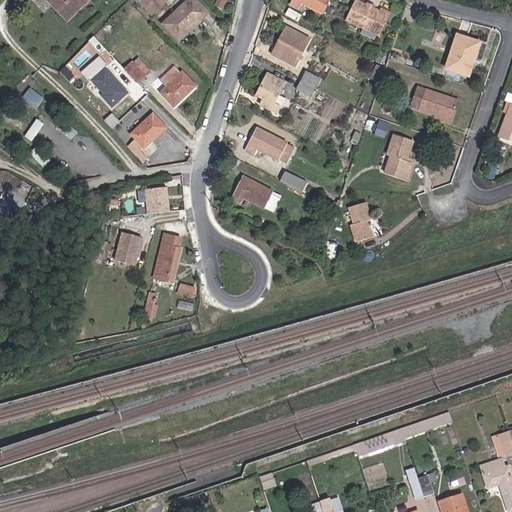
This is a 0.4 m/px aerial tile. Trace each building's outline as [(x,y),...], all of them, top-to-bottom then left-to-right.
[(49,0),(68,19),(87,0),(49,0)] [(167,0),(142,0),(141,2),(153,14),(168,0),(167,0)] [(179,40),(208,12),(195,0),(188,0),(163,23),(179,40)] [(302,2),(323,12),(329,0),(294,0),(292,4),(299,7),(302,2)] [(377,36),(389,12),(382,8),(380,11),(374,7),(373,8),(367,6),(368,5),(358,0),(355,0),(346,20),(377,36)] [(288,27),(273,55),(295,66),(302,54),(296,50),(304,36),(288,27)] [(470,75),(481,42),(457,35),(447,68),(470,75)] [(124,68),(138,82),(145,76),(139,69),(141,67),(135,60),(133,62),(132,61),(124,68)] [(371,78),(373,79),(378,82),(379,82),(384,69),(377,65),(371,78)] [(125,95),(115,83),(117,81),(105,67),(91,80),(103,94),(101,96),(122,118),(138,104),(128,93),(125,95)] [(383,79),(380,89),(388,91),(391,82),(392,82),(395,72),(387,70),(384,79),(383,79)] [(173,106),(195,85),(182,72),(161,92),(173,106)] [(302,80),(315,87),(320,79),(307,72),(302,80)] [(285,83),(268,74),(258,95),(264,99),(261,105),(277,113),(280,108),(274,104),(285,83)] [(378,82),(373,79),(370,86),(375,89),(378,82)] [(310,96),(315,87),(302,80),(297,89),(310,96)] [(437,113),(453,118),(459,100),(419,87),(413,106),(419,108),(419,109),(437,115),(437,113)] [(511,141),(511,102),(511,103),(500,137),(511,141)] [(452,122),(453,118),(437,113),(437,115),(436,117),(452,122)] [(145,148),(166,127),(153,114),(131,134),(135,139),(128,146),(142,162),(147,158),(140,150),(144,147),(145,148)] [(34,140),(43,122),(36,118),(26,136),(34,140)] [(286,163),(294,147),(258,128),(246,151),(254,154),(257,149),(286,163)] [(357,145),(362,135),(356,132),(351,142),(357,145)] [(408,161),(414,141),(395,135),(388,155),(391,156),(385,174),(408,181),(414,163),(408,161)] [(286,171),(281,181),(302,192),(307,182),(286,171)] [(264,208),(273,191),(244,177),(233,199),(240,203),(243,197),(264,208)] [(165,185),(145,188),(148,212),(168,210),(165,185)] [(272,213),(281,196),(273,191),(264,208),(272,213)] [(372,219),(367,202),(350,208),(355,224),(352,225),(357,242),(374,237),(369,220),(372,219)] [(116,259),(135,264),(142,236),(122,231),(116,259)] [(180,240),(164,236),(160,252),(162,253),(157,272),(174,276),(180,251),(178,250),(180,240)] [(162,253),(160,252),(153,279),(155,279),(157,272),(162,253)] [(192,298),(194,290),(182,287),(179,294),(192,298)] [(150,313),(151,306),(154,307),(157,295),(150,294),(143,323),(149,325),(152,314),(150,313)] [(459,412),(457,406),(450,408),(452,414),(459,412)] [(405,439),(451,423),(448,414),(401,429),(405,439)] [(358,457),(405,441),(405,439),(401,429),(354,445),(355,450),(358,457)] [(511,452),(511,446),(508,433),(493,437),(499,457),(511,452)] [(308,466),(355,450),(354,445),(307,461),(308,466)] [(502,459),(480,467),(488,489),(499,485),(507,511),(509,511),(511,511),(511,476),(508,466),(504,467),(502,459)] [(435,473),(427,476),(430,484),(438,481),(435,473)] [(417,500),(424,497),(418,479),(417,475),(410,478),(417,500)] [(418,479),(424,497),(433,494),(430,484),(427,476),(418,479)] [(467,511),(461,495),(439,502),(442,511),(467,511)] [(320,502),(323,511),(332,511),(329,500),(320,502)] [(313,511),(323,511),(320,502),(312,505),(313,511)]
